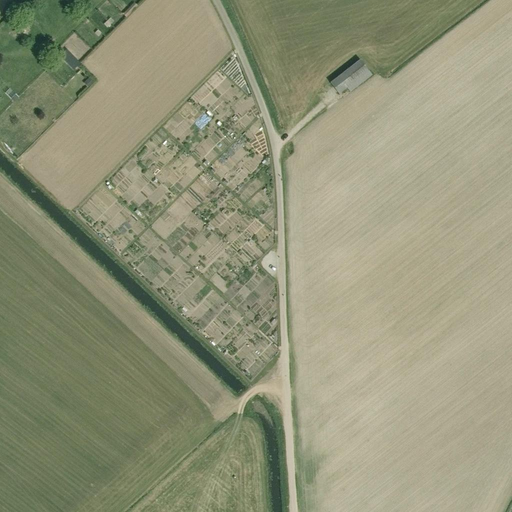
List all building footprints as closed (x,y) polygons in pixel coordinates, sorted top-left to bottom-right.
[(61,48),(56,53),(60,57),(64,53),(65,52),(61,48)] [(64,53),(60,57),(73,71),(80,64),(67,50),(65,52),(64,53)] [(360,60),(331,83),(340,94),(369,72),(360,60)] [(86,81),(90,86),(94,82),(90,77),(86,81)] [(245,92),(234,103),(241,111),(253,100),(245,92)] [(226,119),(237,112),(233,106),(222,113),(226,119)]
